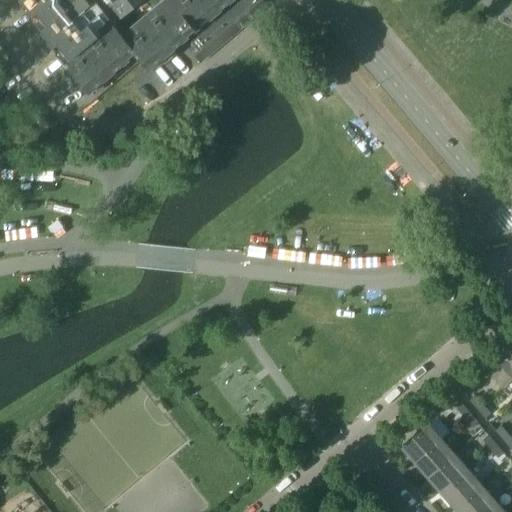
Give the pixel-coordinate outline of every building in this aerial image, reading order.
[(199,63),(267,6),(261,0),(19,0),(26,9),(26,11),(33,20),(33,22),(41,30),(40,32),(48,41),(47,43),(55,52),(54,54),(64,64),(66,62),(69,67),(66,69),(87,94),(128,60),(126,57),(132,52),(147,70),(186,37),(197,50),(192,55),(199,63)] [(499,364),(511,380),(511,379),(511,352),(502,360),(502,361),(499,364)] [(469,400),(476,409),(482,404),(474,396),(469,400)] [(490,414),(482,404),(476,409),(484,418),(490,414)] [(456,409),(464,418),(469,414),(461,405),(456,409)] [(477,423),(469,414),(464,418),(471,427),(477,423)] [(400,446),(414,462),(441,439),(427,423),(423,426),(400,446)] [(494,431),(502,440),(508,435),(500,426),(494,431)] [(482,440),(490,449),(495,444),(487,435),(482,440)] [(511,447),(511,440),(508,435),(502,440),(510,449),(511,447)] [(441,439),(414,462),(427,477),(454,454),(441,439)] [(503,453),(495,444),(490,449),(497,458),(503,453)] [(454,454),(427,477),(440,492),(467,469),(454,454)] [(467,469),(440,492),(454,507),(480,484),(467,469)] [(480,484),(454,507),(457,511),(478,511),(493,499),(480,484)] [(504,511),(493,499),(478,511),(504,511)]
